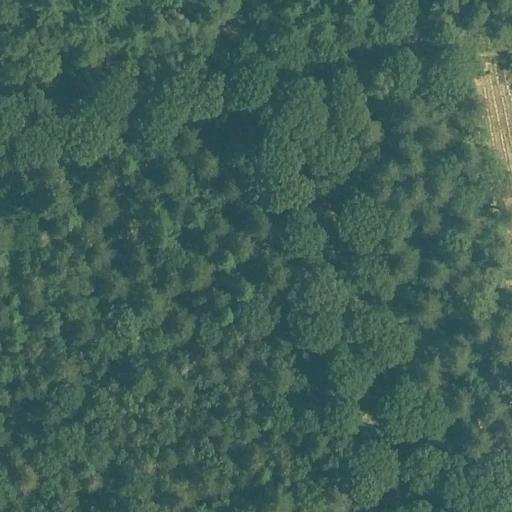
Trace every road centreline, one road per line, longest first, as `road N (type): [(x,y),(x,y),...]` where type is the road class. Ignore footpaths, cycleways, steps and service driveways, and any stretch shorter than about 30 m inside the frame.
road 1 (track): [(393,511),(358,334),(269,65)]
road 2 (track): [(241,0),(265,53),(281,58),(511,44)]
road 3 (track): [(269,65),(272,56),(137,74),(0,79)]
